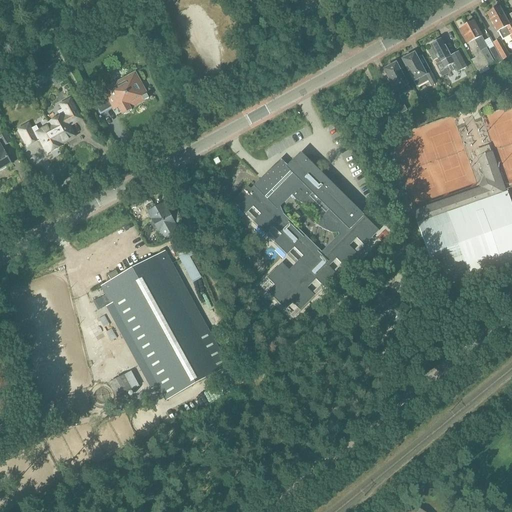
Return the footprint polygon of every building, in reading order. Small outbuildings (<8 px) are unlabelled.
[(499,8),(487,15),(497,33),(498,32),(502,41),(510,36),(511,39),(511,23),(510,21),(507,23),(499,8)] [(474,22),(466,26),(489,67),(494,64),(486,49),(488,48),(474,22)] [(489,67),(466,26),(459,30),(468,45),(472,51),(471,52),(475,58),(471,61),(478,73),(485,69),(489,67)] [(451,57),(441,40),(436,42),(435,41),(432,43),(432,45),(430,46),(432,50),(428,52),(433,61),(437,59),(439,63),(435,65),(442,77),(456,70),(458,73),(467,68),(459,53),(451,57)] [(501,40),(494,44),(503,61),(510,57),(501,40)] [(495,48),(490,51),(497,65),(503,62),(495,48)] [(414,55),(402,61),(417,87),(428,81),(431,86),(437,83),(430,71),(425,74),(414,55)] [(49,68),(58,84),(65,80),(56,64),(49,68)] [(395,65),(384,71),(394,90),(389,93),(401,114),(406,111),(398,97),(410,91),(395,65)] [(110,94),(107,95),(104,89),(92,95),(95,101),(94,102),(101,114),(112,108),(113,110),(118,107),(122,116),(132,111),(131,109),(149,99),(135,74),(126,79),(128,83),(119,88),(117,84),(107,89),(110,94)] [(49,124),(62,147),(61,145),(75,137),(69,126),(67,127),(65,124),(79,116),(70,101),(61,106),(63,110),(58,113),(61,118),(49,124)] [(433,109),(427,112),(430,118),(436,115),(433,109)] [(406,126),(404,127),(406,131),(409,130),(414,127),(411,122),(406,125),(406,126)] [(62,147),(49,124),(50,126),(39,132),(37,127),(31,130),(29,126),(19,131),(28,146),(37,141),(40,140),(41,142),(43,141),(45,145),(43,146),(48,154),(62,147)] [(10,143),(5,134),(0,136),(0,139),(4,147),(10,143)] [(0,170),(11,165),(4,153),(0,145),(0,170)] [(292,174),(274,193),(261,180),(251,190),(248,187),(233,202),(235,204),(246,214),(248,212),(252,207),(260,215),(256,219),(253,222),(266,234),(266,235),(269,232),(273,228),(281,235),(277,240),(274,243),(287,255),(289,253),(294,248),(303,257),(299,262),(295,265),(289,271),(282,263),(267,278),(275,286),(268,293),(286,311),(293,304),(300,311),(315,296),(312,293),(308,289),(316,280),(321,284),(324,287),(336,275),(333,271),(329,267),(337,259),(341,264),(344,267),(357,254),(354,251),(349,247),(357,238),(362,243),(364,246),(379,231),(365,218),(363,216),(362,217),(358,213),(359,212),(345,197),(326,180),(308,162),(300,154),(288,166),(286,168),(292,174)] [(478,190),(414,212),(418,225),(440,290),(511,265),(511,205),(507,192),(506,193),(493,157),(488,159),(487,157),(483,158),(484,160),(479,162),(484,177),(482,181),(478,190)] [(164,204),(148,213),(163,240),(179,231),(164,204)] [(103,286),(101,287),(106,295),(110,304),(106,307),(151,390),(153,389),(156,393),(160,391),(161,393),(166,401),(228,367),(223,359),(209,331),(200,336),(166,274),(175,269),(165,252),(103,286)] [(384,292),(373,309),(397,326),(409,309),(384,292)] [(132,392),(124,376),(109,385),(117,400),(132,392)]
